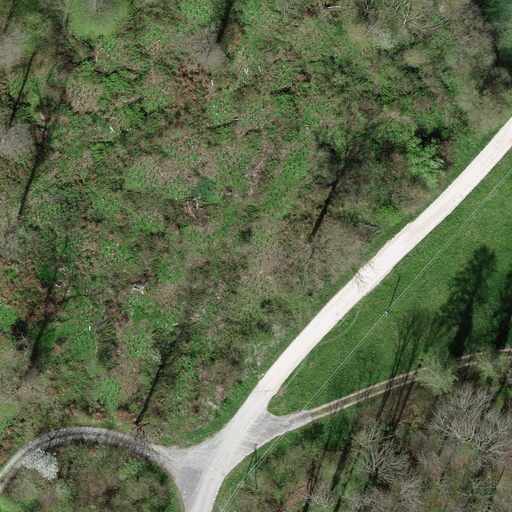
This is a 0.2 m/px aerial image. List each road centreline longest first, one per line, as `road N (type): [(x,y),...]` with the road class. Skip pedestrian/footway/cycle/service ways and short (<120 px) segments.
road 1 (track): [(511,131),(270,382),(218,462),(202,511)]
road 2 (track): [(229,441),(418,374),(511,353)]
road 3 (track): [(0,483),(32,445),(72,432),(132,442),(213,475)]
